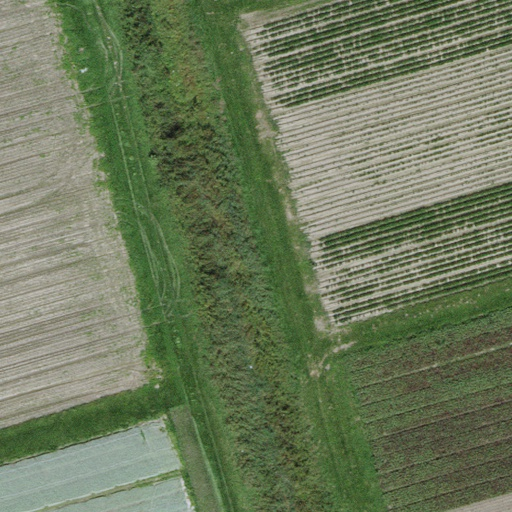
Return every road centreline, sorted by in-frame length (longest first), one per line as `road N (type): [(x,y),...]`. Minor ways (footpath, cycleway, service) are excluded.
road 1 (track): [(346,511),(201,0)]
road 2 (track): [(88,0),(233,511)]
